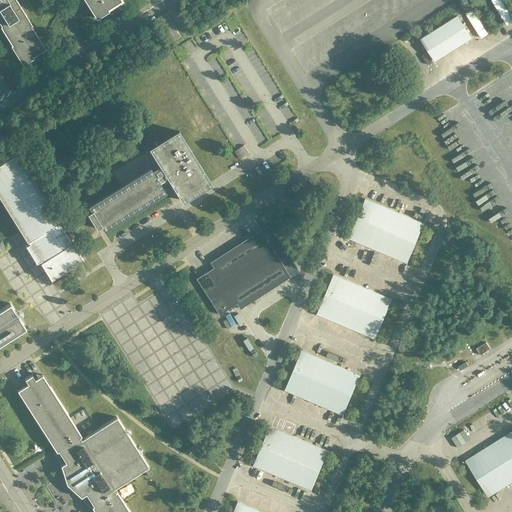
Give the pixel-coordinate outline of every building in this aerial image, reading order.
[(0,0),(0,23),(1,25),(1,26),(0,26),(0,25),(0,26),(12,45),(11,45),(10,45),(22,64),(33,58),(32,56),(45,48),(33,29),(31,30),(28,26),(32,25),(16,0),(0,0)] [(84,0),(96,19),(109,11),(107,9),(121,0),(84,0)] [(176,7),(157,18),(172,43),(191,31),(176,7)] [(457,16),(421,39),(435,61),(471,38),(457,16)] [(422,56),(428,65),(433,62),(427,53),(422,56)] [(27,101),(9,112),(19,129),(38,117),(27,101)] [(210,182),(192,152),(179,132),(178,132),(179,133),(151,150),(150,150),(159,166),(152,170),(151,169),(89,207),(91,210),(87,213),(96,229),(101,226),(103,229),(165,191),(162,187),(170,182),(181,200),(181,199),(209,182),(210,182)] [(235,151),(240,160),(250,154),(244,145),(235,151)] [(0,163),(0,196),(28,241),(27,242),(51,279),(51,278),(82,259),(83,260),(83,259),(73,242),(71,243),(59,223),(60,222),(60,221),(59,222),(17,154),(18,153),(0,163)] [(366,200),(350,238),(407,262),(423,224),(366,200)] [(270,224),(261,230),(211,262),(214,268),(197,279),(220,315),(237,304),(241,309),(300,271),(270,224)] [(391,299),(334,275),(318,314),(375,338),(391,299)] [(0,344),(26,328),(10,303),(0,309),(0,344)] [(489,352),(487,350),(490,348),(486,342),(476,349),(480,355),(481,354),(483,356),(489,352)] [(302,351),(286,390),(342,414),(359,375),(302,351)] [(468,366),(468,365),(466,362),(458,367),(460,370),(468,366)] [(81,436),(50,387),(42,375),(35,380),(32,375),(25,380),(28,384),(17,391),(56,452),(58,451),(65,463),(60,466),(66,484),(81,497),(86,494),(93,506),(91,507),(94,511),(129,511),(116,491),(115,492),(113,489),(148,467),(117,417),(81,439),(80,437),(81,436)] [(327,451),(270,427),(254,465),(311,489),(327,451)] [(511,481),(511,431),(466,460),(488,496),(511,481)] [(261,511),(238,502),(234,511),(261,511)]
